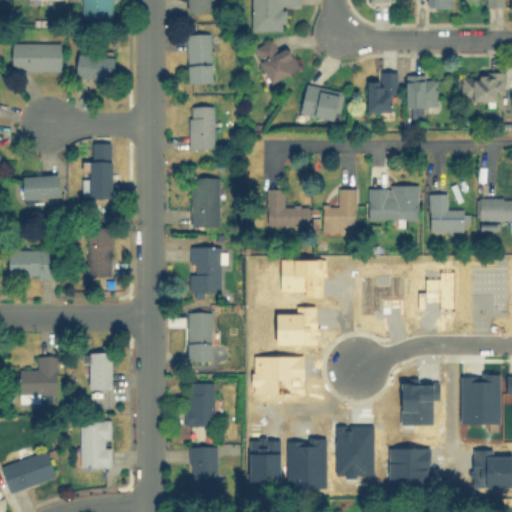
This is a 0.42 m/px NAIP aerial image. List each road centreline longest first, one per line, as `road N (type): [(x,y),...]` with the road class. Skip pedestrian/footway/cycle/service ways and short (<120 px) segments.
road 1 (residential): [(147,0),(146,511)]
road 2 (residential): [(511,140),(294,143)]
road 3 (residential): [(511,41),(330,42)]
road 4 (residential): [(147,312),(0,314)]
